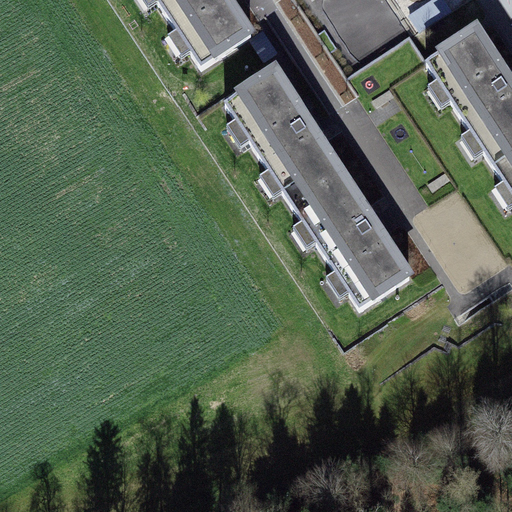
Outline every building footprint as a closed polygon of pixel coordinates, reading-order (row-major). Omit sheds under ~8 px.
[(160,0),(201,63),(251,30),(231,0),(160,0)] [(447,0),(429,0),(411,11),(429,41),(461,22),(447,0)] [(429,60),(496,164),(511,153),(511,76),(480,27),(429,60)] [(228,101),(299,209),(349,177),(278,68),(228,101)] [(511,153),(496,164),(511,188),(511,153)] [(299,209),(360,303),(410,271),(349,177),(299,209)]
